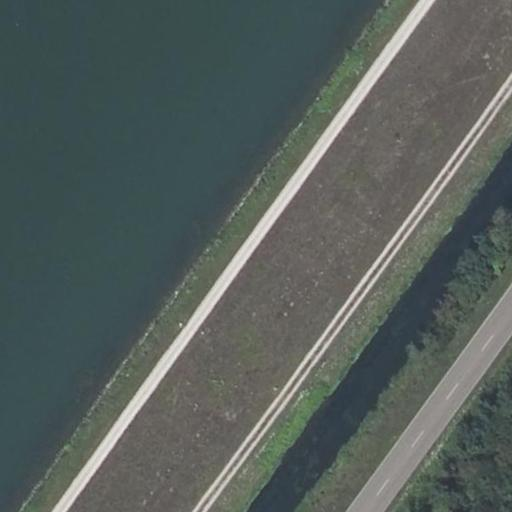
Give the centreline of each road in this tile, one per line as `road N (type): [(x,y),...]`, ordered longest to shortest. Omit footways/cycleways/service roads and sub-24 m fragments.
road 1 (track): [(426,0),(57,511)]
road 2 (track): [(511,80),(197,511)]
road 3 (tertiary): [(511,306),(362,511)]
